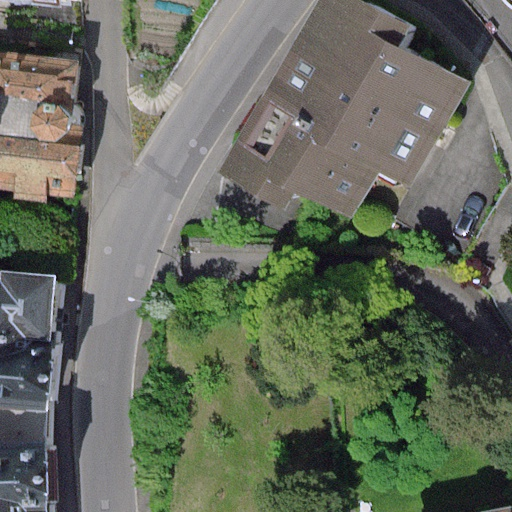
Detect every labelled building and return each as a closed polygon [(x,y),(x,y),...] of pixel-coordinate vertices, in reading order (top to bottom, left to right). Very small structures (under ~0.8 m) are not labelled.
[(89,0),(0,0),(0,5),(90,13),(89,0)] [(363,0),(329,0),(230,167),(282,198),(293,180),(352,215),(382,165),(406,179),(464,81),(405,45),(414,30),(363,0)] [(76,61),(0,57),(0,194),(66,200),(76,61)] [(43,269),(0,263),(0,400),(34,403),(43,269)] [(31,511),(33,439),(0,438),(0,511),(31,511)]
